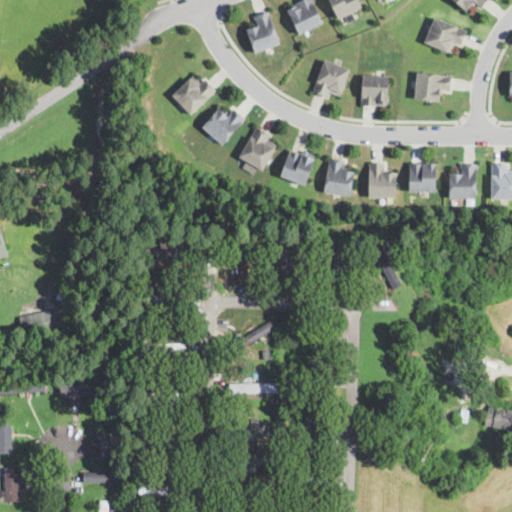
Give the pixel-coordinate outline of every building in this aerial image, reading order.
[(300,33),(288,8),(300,2),(303,0),(314,0),(325,21),(300,33)] [(339,18),(330,0),(360,0),(363,6),(339,18)] [(486,0),(481,7),(474,1),(466,10),(454,0),(486,0)] [(256,52),(247,28),(259,24),(255,15),(269,10),(281,42),(256,52)] [(461,44),(456,42),(452,52),(425,41),(436,15),(467,28),(461,44)] [(351,68),(341,95),(330,91),(328,97),(313,91),(325,59),(351,68)] [(451,91),(441,89),(440,100),(416,97),(419,70),(453,74),(451,91)] [(201,82),(206,77),(217,89),(191,114),(173,94),(194,74),(201,82)] [(391,75),(389,106),(362,105),(363,74),(391,75)] [(247,118),(223,144),(203,125),(219,107),(223,110),(224,109),(228,113),(234,106),(247,118)] [(278,145),(262,170),(240,156),(258,127),(271,135),(269,139),(278,145)] [(301,152),(303,149),(316,154),(305,184),(281,175),(291,149),(301,152)] [(355,171),(352,195),(324,191),(330,156),(345,159),(344,165),(348,166),(347,169),(355,171)] [(385,170),(397,170),(397,196),(370,196),(370,161),(385,161),(385,170)] [(410,190),(410,162),(437,162),(438,190),(410,190)] [(508,162),(508,169),(511,169),(511,198),(491,198),(491,162),(508,162)] [(450,197),(451,171),(461,171),(461,163),(477,163),(477,197),(450,197)] [(279,225),(278,236),(270,235),(271,224),(279,225)] [(0,230),(9,255),(0,258),(0,230)] [(248,280),(248,281),(239,281),(239,239),(248,239),(248,280)] [(296,254),(295,280),(295,282),(286,282),(286,276),(280,276),(280,269),(286,269),(286,239),(296,239),(296,254)] [(401,284),(394,288),(371,247),(380,242),(402,283),(401,284)] [(292,243),(276,244),(277,274),(293,273),(292,243)] [(343,283),(334,283),(333,247),(343,247),(343,283)] [(153,258),(147,258),(147,249),(196,249),(196,259),(153,258)] [(277,263),(269,263),(269,251),(277,251),(277,263)] [(79,299),(75,308),(56,300),(60,291),(79,299)] [(176,293),(175,297),(187,297),(187,306),(144,304),(145,295),(167,296),(167,292),(176,293)] [(25,336),(24,336),(19,317),(51,310),(55,309),(59,328),(25,336)] [(238,352),(237,353),(232,345),(273,319),(278,326),(238,352)] [(469,339),(469,343),(443,338),(443,335),(445,324),(471,328),(469,339)] [(335,341),(326,341),(293,340),(293,331),(335,332),(335,341)] [(412,359),(410,369),(397,366),(402,338),(402,337),(415,339),(412,359)] [(146,352),(144,352),(144,344),(149,344),(187,343),(187,351),(146,352)] [(271,360),(270,360),(270,352),(279,352),(279,360),(271,360)] [(335,376),(335,384),(289,382),(289,375),(289,374),(335,376)] [(95,394),(61,396),(60,378),(94,376),(95,394)] [(31,390),(32,398),(19,399),(18,391),(0,391),(0,382),(34,380),(34,389),(31,390)] [(233,394),(230,394),(230,383),(278,383),(278,393),(233,394)] [(145,400),(144,400),(144,391),(184,390),(184,399),(145,400)] [(511,432),(503,430),(503,429),(485,425),(488,410),(489,405),(511,410),(511,432)] [(470,409),(467,422),(459,420),(462,407),(470,409)] [(0,453),(0,424),(12,424),(13,453),(0,453)] [(227,435),(226,435),(226,425),(239,425),(275,425),(275,435),(227,435)] [(331,428),(331,436),(282,436),(283,427),(331,427),(331,428)] [(118,440),(118,444),(111,444),(111,461),(95,461),(94,460),(94,445),(91,445),(91,440),(94,440),(94,433),(111,433),(111,437),(118,437),(118,440)] [(146,448),(144,448),(144,438),(146,438),(185,438),(186,439),(186,447),(146,448)] [(6,502),(0,503),(0,497),(6,496),(4,468),(19,467),(21,501),(6,502)] [(267,471),(267,481),(226,479),(226,470),(267,471)] [(124,473),(124,482),(88,481),(88,473),(124,473)] [(329,485),(323,485),(323,491),(314,490),(315,485),(286,483),(286,473),(330,476),(329,485)] [(181,495),(139,494),(139,486),(181,486),(181,495)] [(108,511),(99,511),(100,501),(109,501),(108,511)]
